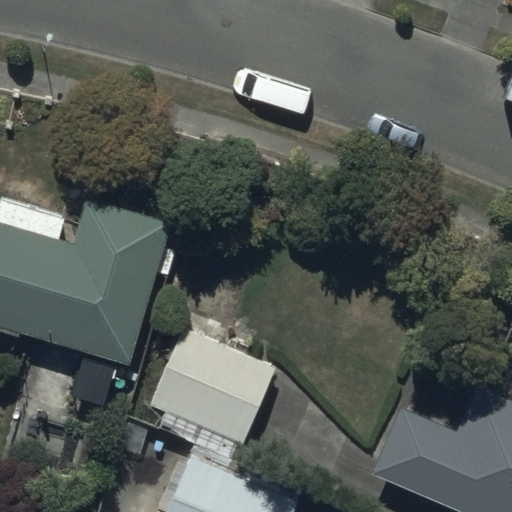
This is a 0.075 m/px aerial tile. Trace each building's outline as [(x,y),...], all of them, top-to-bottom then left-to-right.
[(0,315),(127,353),(169,214),(85,189),(71,234),(59,230),(65,211),(0,191),(0,315)] [(257,260),(207,239),(181,298),(189,301),(229,319),(230,319),(257,260)] [(229,319),(189,301),(150,398),(162,403),(155,420),(231,452),(237,438),(242,440),(274,361),(221,339),(229,319)] [(399,398),(371,464),(483,511),(511,511),(511,394),(475,378),(456,422),(399,398)] [(85,482),(101,423),(69,414),(52,473),(85,482)] [(288,511),(298,486),(189,443),(161,511),(288,511)]
